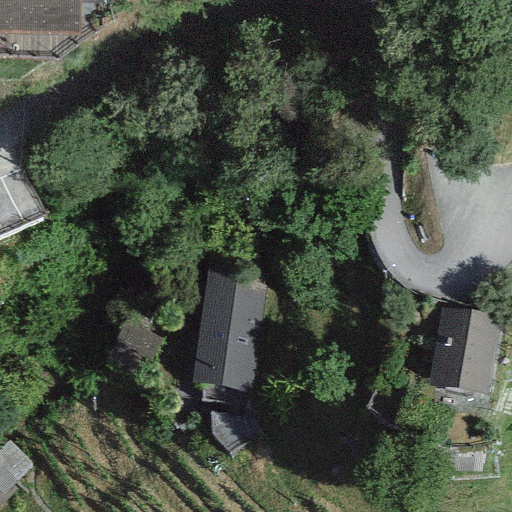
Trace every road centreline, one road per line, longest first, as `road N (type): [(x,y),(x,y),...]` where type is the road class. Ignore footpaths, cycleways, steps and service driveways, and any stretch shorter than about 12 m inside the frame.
road 1 (residential): [(312,0),(359,17),(371,30),(387,204),(400,248),(436,266),(474,255),(486,190)]
road 2 (residential): [(0,127),(166,35),(267,0)]
